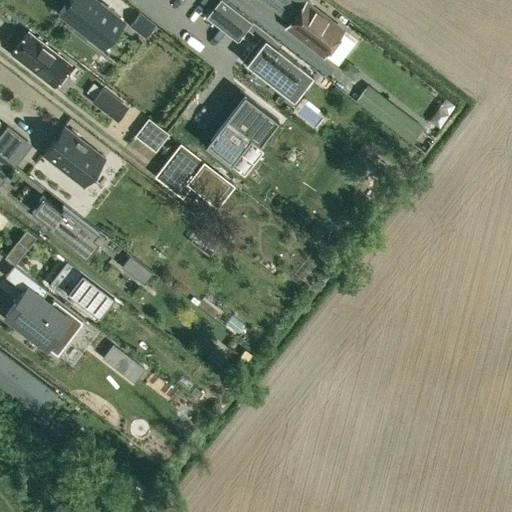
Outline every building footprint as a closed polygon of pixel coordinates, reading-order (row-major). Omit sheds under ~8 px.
[(98,0),(67,0),(59,11),(103,45),(123,19),(98,0)] [(312,74),(301,65),(278,47),(281,43),(224,0),(217,0),(206,15),(237,39),(246,28),(258,37),(241,59),(282,90),(293,99),(312,74)] [(355,42),(342,32),(343,30),(305,1),(286,26),(323,55),(325,54),(338,64),(355,42)] [(155,24),(139,12),(129,24),(145,37),(155,24)] [(53,86),(70,64),(28,30),(10,53),(53,86)] [(367,85),(356,99),(374,113),(385,99),(367,85)] [(209,137),(204,144),(238,170),(278,119),(244,92),(225,117),(209,137)] [(127,107),(114,97),(106,108),(118,118),(127,107)] [(404,114),(393,128),(411,142),(422,127),(404,114)] [(146,142),(158,126),(148,119),(136,134),(146,142)] [(0,133),(0,153),(10,161),(27,140),(7,125),(0,133)] [(83,185),(105,157),(63,125),(42,153),(83,185)] [(213,200),(228,181),(178,143),(155,173),(179,192),(188,181),(213,200)] [(0,165),(8,172),(14,165),(0,154),(0,165)] [(45,225),(80,252),(98,230),(62,203),(61,204),(63,205),(60,209),(42,195),(31,209),(49,223),(48,225),(46,224),(45,225)] [(203,240),(211,229),(202,223),(194,234),(203,240)] [(14,264),(28,246),(18,239),(4,257),(14,264)] [(123,301),(57,252),(56,253),(65,260),(48,283),(64,295),(67,290),(83,302),(79,307),(95,319),(113,296),(121,303),(123,301)] [(5,315),(46,346),(68,317),(41,297),(47,289),(18,267),(14,264),(5,275),(24,290),(16,301),(14,299),(13,300),(15,301),(5,315)] [(148,268),(139,279),(144,283),(153,272),(148,268)] [(102,357),(134,381),(144,368),(112,343),(102,357)] [(0,384),(18,398),(27,405),(33,409),(49,388),(20,365),(0,349),(0,384)] [(39,415),(35,421),(43,428),(48,422),(39,415)]
